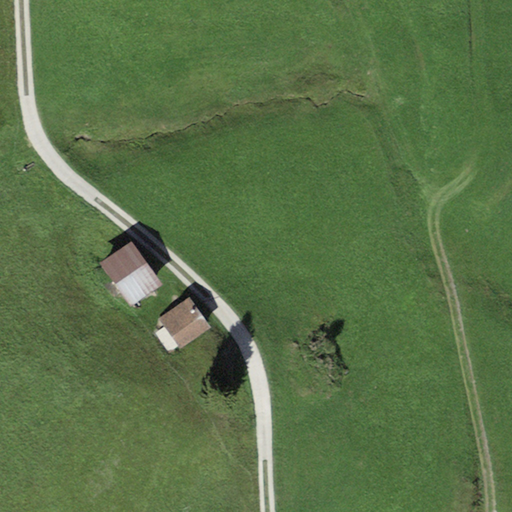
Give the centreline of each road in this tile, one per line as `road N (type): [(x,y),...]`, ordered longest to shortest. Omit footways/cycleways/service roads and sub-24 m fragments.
road 1 (track): [(21,0),(31,125),(42,147),(215,305),(252,357),(272,511)]
road 2 (track): [(485,511),(443,243),(492,157),(487,0)]
